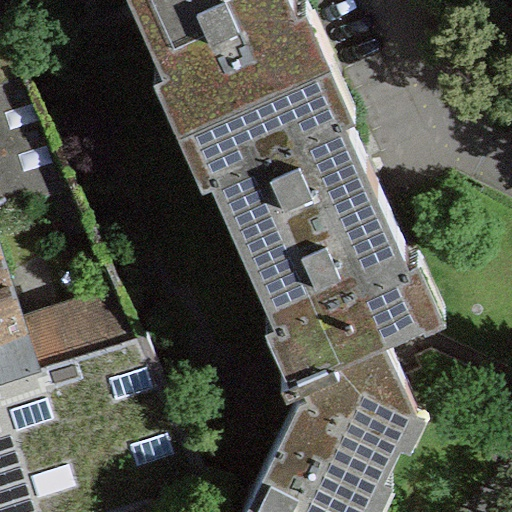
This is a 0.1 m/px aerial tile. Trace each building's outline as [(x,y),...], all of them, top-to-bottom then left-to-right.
[(136,0),(187,112),(188,112),(321,52),(298,0),(136,0)] [(0,79),(26,71),(0,14),(0,79)] [(384,324),(434,302),(321,52),(188,112),(187,112),(298,358),(300,362),(384,324)] [(26,71),(0,79),(0,204),(48,189),(74,180),(26,71)] [(74,180),(48,189),(68,233),(93,222),(74,180)] [(0,248),(0,377),(38,365),(0,248)] [(237,511),(360,511),(417,398),(384,324),(300,362),(298,358),(281,366),(286,378),(301,371),(307,384),(299,388),(238,511),(237,511)] [(38,365),(0,377),(0,511),(97,511),(194,481),(194,480),(197,474),(204,471),(143,332),(38,365)]
